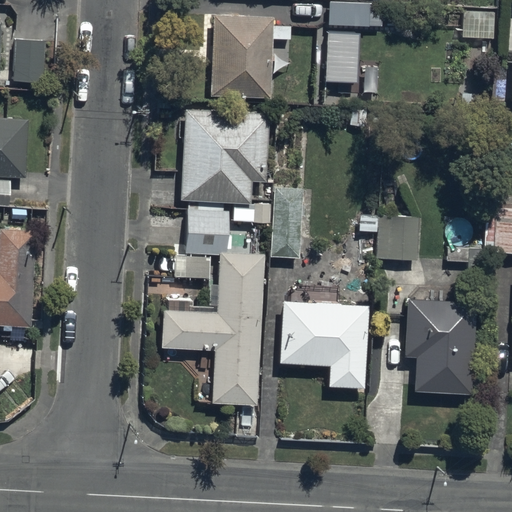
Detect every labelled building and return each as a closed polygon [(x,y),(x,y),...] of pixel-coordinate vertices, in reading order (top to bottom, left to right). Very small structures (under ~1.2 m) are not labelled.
[(315,0),(314,20),(364,23),(364,0),(315,0)] [(211,97),(270,100),(274,19),(215,17),(211,97)] [(42,35),(10,35),(9,77),(41,78),(42,35)] [(265,109),(181,103),(175,196),(245,200),(247,177),(261,178),(265,109)] [(0,176),(26,177),(29,121),(0,119),(0,176)] [(272,210),(234,210),(234,228),(271,228),(270,262),(301,263),(302,191),(272,191),(272,210)] [(511,202),(486,202),(484,249),(511,250),(511,202)] [(415,213),(374,211),(372,256),(413,258),(415,213)] [(0,327),(30,329),(35,232),(0,229),(0,327)] [(480,243),(442,241),(442,258),(463,259),(463,270),(478,270),(480,243)] [(213,405),(257,407),(264,257),(220,255),(217,312),(163,310),(161,349),(215,351),(213,405)] [(180,257),(179,275),(204,277),(205,259),(180,257)] [(466,389),(471,297),(404,294),(402,353),(410,353),(409,387),(466,389)] [(364,301),(277,295),(273,358),(322,361),(321,381),(358,384),(364,301)]
